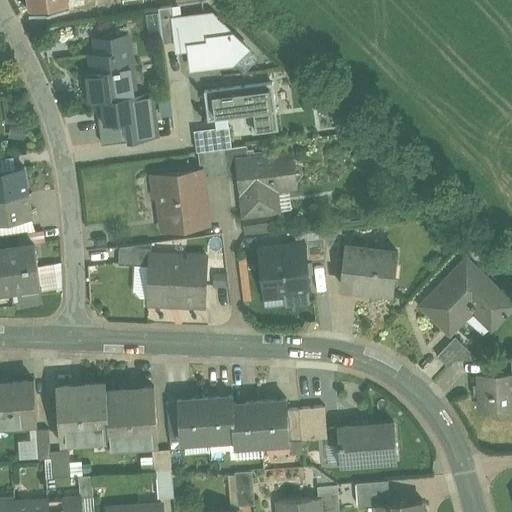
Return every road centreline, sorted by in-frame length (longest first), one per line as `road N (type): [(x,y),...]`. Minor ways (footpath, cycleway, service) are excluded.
road 1 (residential): [(79,337),(74,236),(56,133),(0,3)]
road 2 (residential): [(242,343),(319,347),(393,373),(440,418),(476,511)]
road 3 (residential): [(79,337),(242,343)]
